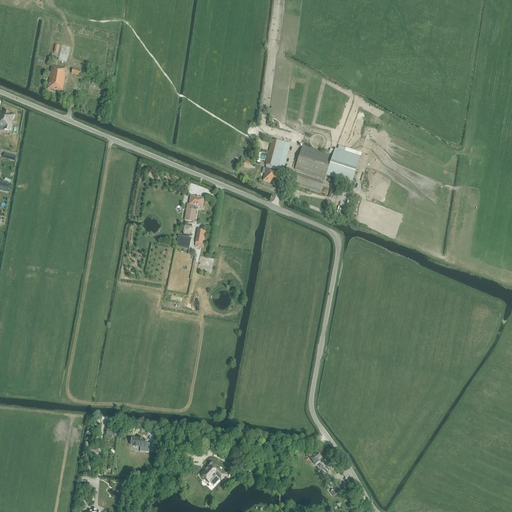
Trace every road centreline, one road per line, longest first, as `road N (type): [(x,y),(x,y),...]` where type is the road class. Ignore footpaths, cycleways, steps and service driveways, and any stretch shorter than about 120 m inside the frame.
road 1 (unclassified): [(377,511),(311,407),(338,251),(334,234),(0,92)]
road 2 (track): [(70,415),(327,438)]
